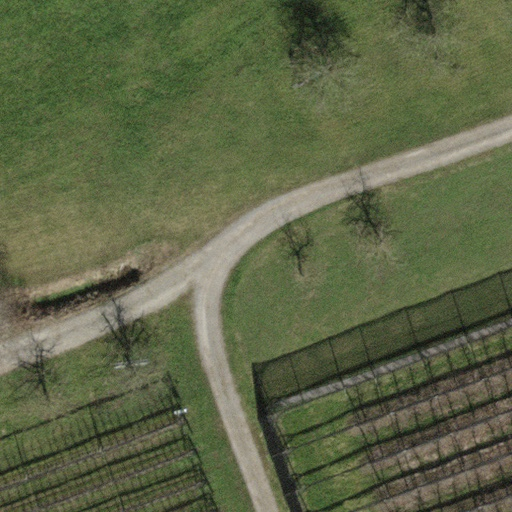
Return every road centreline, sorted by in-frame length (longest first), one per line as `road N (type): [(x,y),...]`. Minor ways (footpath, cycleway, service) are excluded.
road 1 (track): [(511,124),(260,217),(206,272),(207,324),(267,511)]
road 2 (track): [(206,272),(0,353)]
